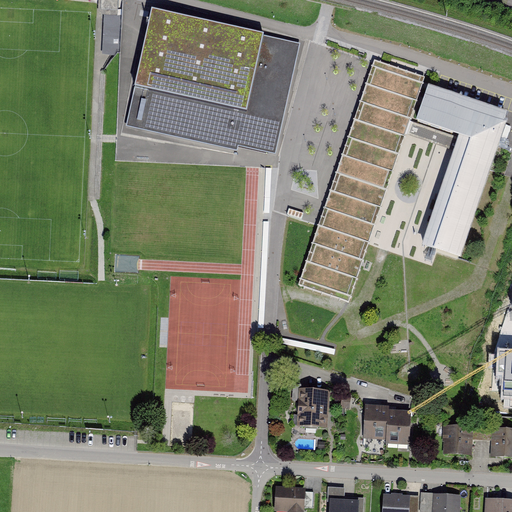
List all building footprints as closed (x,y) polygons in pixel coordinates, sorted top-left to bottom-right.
[(301,45),(155,12),(129,126),(238,151),(239,146),(276,155),(301,45)] [(104,54),(123,54),(123,15),(105,15),(104,54)] [(342,298),(416,78),(378,65),(304,286),(342,298)] [(504,118),(425,91),(413,126),(455,141),(417,251),(454,264),(504,118)] [(511,350),(500,350),(499,372),(505,372),(504,395),(511,395),(511,350)] [(327,393),(296,391),(294,429),(324,431),(327,393)] [(408,412),(365,412),(365,450),(407,450),(408,412)] [(474,432),(446,431),(445,458),(473,459),(474,432)] [(511,433),(494,433),(493,460),(511,460),(511,433)] [(312,511),(313,491),(276,490),(275,511),(312,511)] [(345,501),(346,492),(330,492),(329,511),(364,511),(365,502),(345,501)] [(457,511),(458,498),(421,496),(420,511),(457,511)] [(419,511),(420,500),(384,499),(384,511),(419,511)] [(511,511),(511,499),(486,500),(485,511),(511,511)]
